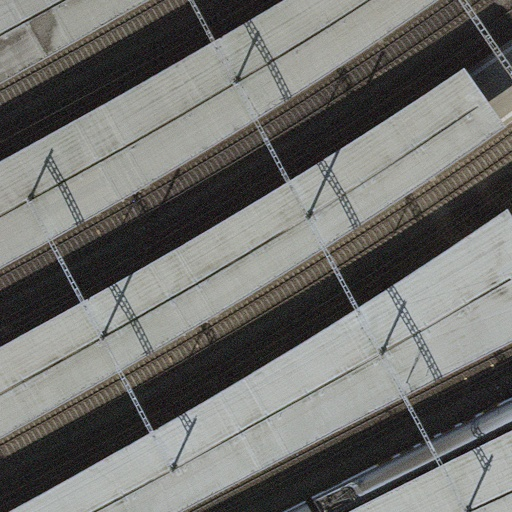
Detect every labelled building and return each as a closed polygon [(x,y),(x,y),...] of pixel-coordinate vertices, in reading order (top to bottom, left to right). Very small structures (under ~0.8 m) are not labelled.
[(0,0),(0,82),(144,0),(0,0)] [(377,40),(438,0),(292,0),(154,81),(0,164),(0,266),(71,228),(175,168),(281,101),(352,56),(377,40)] [(0,436),(8,432),(120,370),(230,306),(317,253),(389,207),(412,191),(509,125),(470,71),(349,146),(312,169),(198,238),(37,330),(0,349),(0,436)] [(172,511),(265,464),(421,384),(464,362),(511,338),(511,211),(417,273),(376,300),(245,380),(90,469),(10,511),(172,511)] [(511,511),(511,431),(361,507),(351,511),(511,511)]
